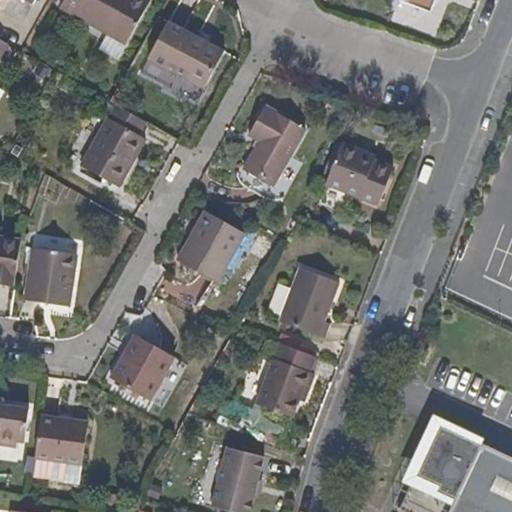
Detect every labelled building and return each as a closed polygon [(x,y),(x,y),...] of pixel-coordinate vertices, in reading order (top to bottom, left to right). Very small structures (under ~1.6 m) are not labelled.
[(122,48),(146,4),(139,0),(62,0),(57,10),(122,48)] [(429,13),(433,0),(398,0),(398,1),(429,13)] [(200,93),(220,56),(167,25),(147,62),(200,93)] [(117,189),(143,142),(137,138),(145,124),(115,107),(80,168),(117,189)] [(272,188),(304,130),(265,108),(249,138),(261,145),(244,173),(272,188)] [(378,207),(392,168),(375,162),(377,157),(341,144),(325,186),(343,193),(378,207)] [(340,203),(343,193),(325,186),(321,195),(340,203)] [(217,287),(244,238),(203,217),(176,264),(217,287)] [(0,287),(13,290),(19,246),(0,243),(0,287)] [(68,310),(74,259),(29,253),(22,304),(68,310)] [(325,312),(336,284),(296,270),(276,323),(321,341),(326,327),(325,325),(321,324),(325,312)] [(176,363),(148,347),(152,340),(140,333),(112,383),(150,406),(176,363)] [(304,393),(311,375),(305,372),(311,358),(277,345),(254,406),(288,419),(294,403),(298,391),(304,393)] [(300,405),(304,393),(298,391),(294,403),(300,405)] [(25,446),(29,414),(0,410),(0,405),(0,448),(17,451),(18,445),(25,446)] [(81,468),(89,426),(71,423),(71,429),(58,427),(59,422),(40,419),(34,460),(81,468)] [(511,511),(511,457),(508,456),(434,422),(430,430),(418,458),(401,495),(394,510),(397,511),(511,511)] [(224,511),(248,511),(264,459),(226,448),(209,507),(224,511)]
